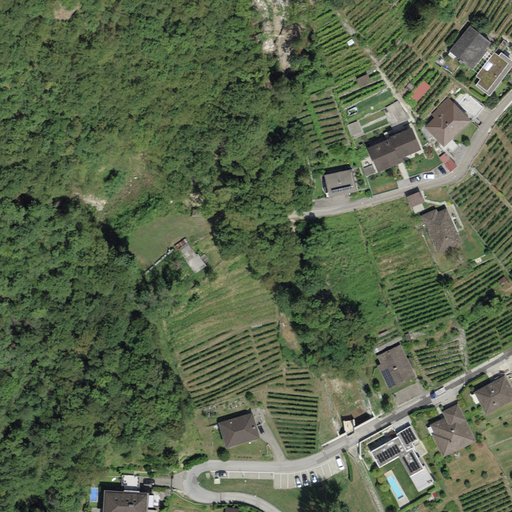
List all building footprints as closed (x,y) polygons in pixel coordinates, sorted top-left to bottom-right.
[(470,26),(449,51),(471,70),(492,44),(470,26)] [(494,52),(475,76),(480,79),(475,85),(489,96),(511,65),(511,60),(501,53),(499,56),(494,52)] [(431,88),(423,80),(409,95),(417,102),(431,88)] [(448,98),(431,114),(435,118),(425,128),(444,147),(471,122),(448,98)] [(390,139),(367,149),(377,173),(403,163),(401,158),(420,151),(411,128),(389,137),(390,139)] [(449,161),(444,155),(439,158),(450,172),(457,167),(451,160),(449,161)] [(324,175),(329,198),(357,192),(352,169),(324,175)] [(420,192),(406,197),(411,209),(425,203),(420,192)] [(437,209),(420,216),(436,253),(462,243),(447,209),(438,212),(437,209)] [(377,366),(389,390),(416,377),(412,369),(407,359),(400,345),(376,357),(380,365),(377,366)] [(474,392),(486,415),(511,401),(511,389),(505,376),(474,392)] [(431,434),(442,458),(476,442),(458,404),(442,412),(444,418),(429,425),(433,433),(431,434)] [(218,423),(226,449),(260,439),(252,413),(218,423)] [(398,437),(370,452),(379,468),(398,457),(410,477),(417,491),(434,482),(425,466),(422,467),(412,448),(414,447),(412,444),(418,440),(410,427),(396,434),(398,437)] [(148,493),(104,491),(102,511),(146,511),(147,510),(148,493)]
